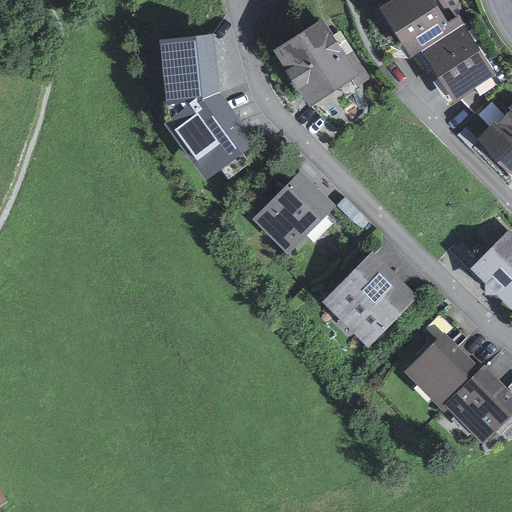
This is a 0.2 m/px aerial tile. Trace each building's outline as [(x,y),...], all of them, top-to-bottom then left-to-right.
[(413,51),(419,48),(448,28),(429,0),(399,0),(386,9),(413,51)] [(323,20),(273,50),(308,107),(358,77),(323,20)] [(419,48),(451,97),(489,72),(457,23),(448,28),(419,48)] [(154,122),(197,180),(251,141),(218,95),(215,34),(157,37),(154,122)] [(511,106),(477,138),(511,176),(511,106)] [(249,211),(285,248),(330,204),(294,168),(249,211)] [(511,228),(510,226),(471,266),(511,306),(511,305),(511,228)] [(318,299),(362,343),(412,293),(368,250),(318,299)] [(481,369),(445,335),(412,371),(448,404),(481,369)] [(511,406),(511,397),(481,369),(448,404),(483,437),(511,406)]
